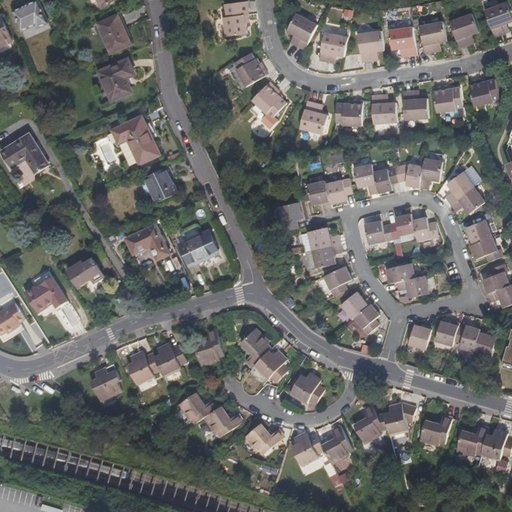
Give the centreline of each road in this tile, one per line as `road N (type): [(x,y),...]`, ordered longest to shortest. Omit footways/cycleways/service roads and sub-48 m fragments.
road 1 (residential): [(400,315),(469,300),(471,279),(438,211),(407,202),(349,216),(351,249),(379,300)]
road 2 (residential): [(152,0),(166,94),(256,295)]
road 3 (residential): [(511,46),(456,66),(330,81),(278,63),(259,0)]
road 4 (unclassified): [(0,366),(27,370),(143,320),(256,295)]
road 5 (unclassified): [(236,390),(292,420),(341,404),(379,370)]
road 6 (unclassified): [(256,295),(308,342),(379,370)]
road 7 (unclassified): [(379,370),(511,407)]
